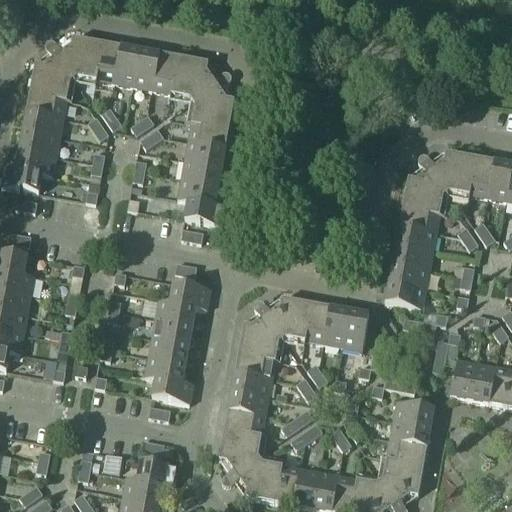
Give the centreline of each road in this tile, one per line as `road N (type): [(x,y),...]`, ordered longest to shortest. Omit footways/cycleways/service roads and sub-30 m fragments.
road 1 (residential): [(231,271),(358,297),(385,165),(433,135),(511,148)]
road 2 (residential): [(0,132),(14,54),(69,21),(228,54),(254,74),(264,98)]
road 3 (residential): [(231,271),(0,222)]
road 4 (residential): [(194,446),(0,409)]
road 5 (residential): [(194,446),(231,271)]
road 6 (residential): [(231,271),(264,98)]
